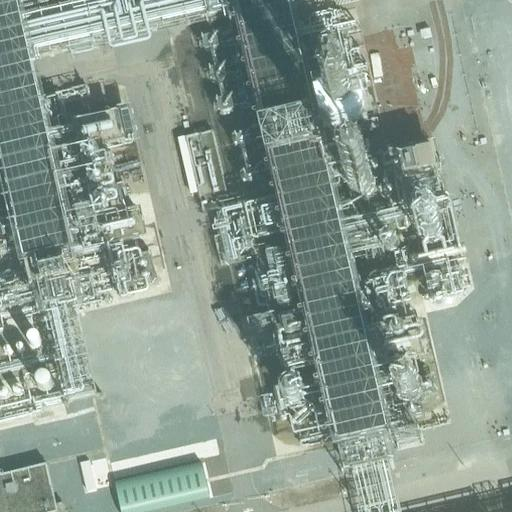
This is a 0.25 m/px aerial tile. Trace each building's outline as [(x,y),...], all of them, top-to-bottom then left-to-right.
[(0,0),(0,256),(19,252),(23,273),(0,277),(0,290),(9,289),(11,297),(0,299),(0,329),(3,328),(2,318),(40,309),(42,320),(48,319),(49,322),(51,321),(55,336),(35,340),(28,347),(0,353),(0,378),(61,364),(71,407),(99,401),(78,311),(114,303),(110,285),(117,284),(122,304),(148,298),(151,296),(151,293),(150,291),(159,288),(152,257),(132,261),(130,253),(113,257),(111,250),(149,242),(142,213),(124,217),(108,150),(126,146),(127,149),(141,146),(134,110),(118,113),(119,116),(93,123),(88,101),(90,100),(88,92),(39,103),(32,70),(111,51),(112,56),(113,58),(115,59),(118,59),(150,53),(153,51),(154,48),(155,46),(153,41),(238,21),(263,133),(242,139),(251,177),(272,173),(280,206),(219,218),(226,269),(261,263),(295,437),(330,429),(336,455),(340,454),(345,477),(354,476),(361,508),(362,511),(361,511),(400,511),(399,504),(397,504),(396,500),(388,468),(396,466),(390,443),(396,442),(388,405),(400,401),(407,425),(428,418),(417,366),(426,364),(425,361),(430,359),(422,325),(409,328),(405,313),(416,312),(416,298),(408,298),(403,281),(361,290),(356,268),(409,257),(412,267),(462,257),(450,200),(441,202),(435,178),(442,176),(436,146),(389,158),(403,211),(346,223),(336,180),(376,170),(366,120),(324,129),(313,84),(349,76),(338,31),(303,39),(293,0),(0,0)] [(203,212),(230,206),(213,135),(186,141),(186,140),(179,142),(192,198),(199,196),(203,212)] [(84,497),(110,494),(106,464),(80,467),(84,497)] [(0,511),(65,511),(64,506),(57,508),(48,468),(0,478),(0,511)] [(116,485),(118,511),(196,511),(208,511),(204,475),(116,485)]
